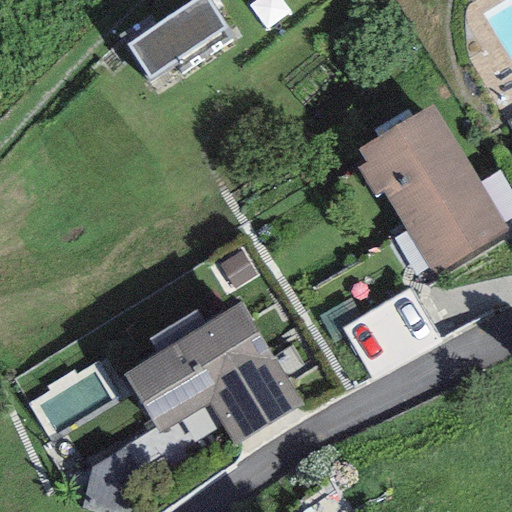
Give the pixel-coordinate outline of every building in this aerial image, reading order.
[(207,0),(186,0),(126,37),(152,79),(177,63),(182,71),(232,40),(207,0)] [(430,105),(366,141),(436,261),(500,225),(430,105)] [(319,300),(351,338),(413,286),(382,248),(319,300)] [(226,313),(113,380),(171,479),(285,412),(226,313)] [(127,427),(91,352),(30,382),(66,457),(127,427)]
